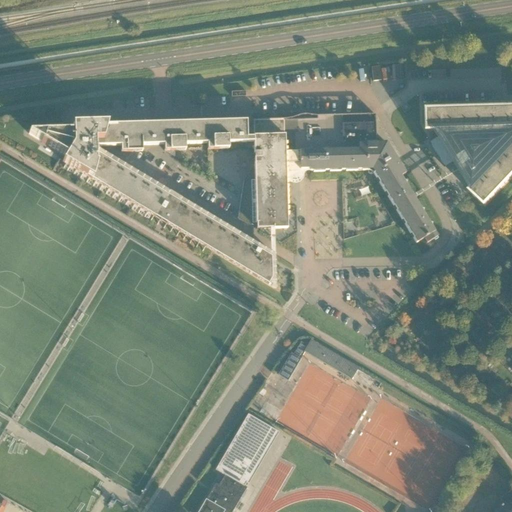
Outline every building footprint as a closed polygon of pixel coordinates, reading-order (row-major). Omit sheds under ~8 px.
[(391,66),(392,80),(397,79),(403,79),(402,65),(396,65),(391,66)] [(371,68),(372,80),(380,79),(378,67),(371,68)] [(511,108),(428,111),(429,132),(437,132),(440,137),(455,162),(473,190),(471,192),(486,206),(511,178),(511,108)] [(376,143),(375,115),(317,117),(312,116),(310,116),(305,115),(303,115),(299,116),(297,117),(291,119),(286,120),(253,121),(253,126),(247,127),(247,121),(145,124),(145,119),(108,120),(103,141),(95,142),(95,147),(98,147),(121,147),(121,153),(132,152),(142,152),(142,146),(164,145),(164,152),(185,151),(185,145),(207,144),(207,150),(229,149),(228,143),(254,143),(255,181),(243,182),(238,219),(257,230),(287,229),(285,169),(300,169),(300,170),(311,169),(311,171),(314,171),(314,172),(319,172),(319,173),(369,171),(373,174),(416,244),(425,239),(428,243),(437,237),(431,227),(432,224),(428,223),(423,214),(424,210),(420,209),(414,200),(415,196),(412,196),(406,186),(407,182),(403,181),(400,177),(406,174),(387,143),(376,143)] [(98,150),(98,147),(95,147),(95,142),(103,141),(108,120),(86,121),(86,126),(78,126),(72,126),(72,132),(44,133),(44,134),(29,134),(29,135),(41,142),(41,143),(66,158),(63,163),(69,167),(66,172),(144,219),(147,213),(268,286),(268,285),(275,290),(275,256),(98,150)] [(445,168),(455,162),(440,137),(429,143),(445,168)] [(360,368),(312,341),(309,346),(302,342),(295,355),(293,354),(280,376),(289,381),(302,360),(306,353),(353,380),(360,368)] [(248,415),(215,470),(225,476),(244,487),(246,483),(249,485),(279,433),(248,415)] [(466,462),(472,465),(477,456),(472,453),(466,462)] [(244,487),(225,476),(218,486),(215,484),(206,500),(206,499),(198,511),(232,511),(247,488),(244,487)] [(511,511),(511,491),(501,499),(503,502),(496,511),(511,511)]
